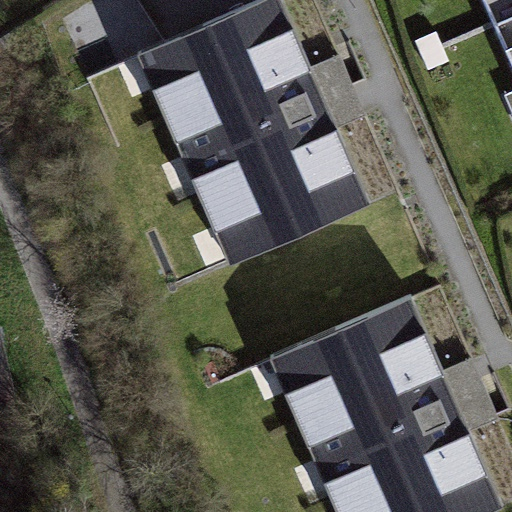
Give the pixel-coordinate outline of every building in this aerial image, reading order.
[(282,0),(255,0),(137,51),(230,263),(370,201),(282,0)] [(511,0),(485,0),(511,61),(511,0)] [(415,39),(428,68),(448,59),(436,30),(415,39)] [(410,294),(270,355),(338,511),(488,511),(503,505),(410,294)] [(0,413),(16,410),(0,335),(0,413)]
